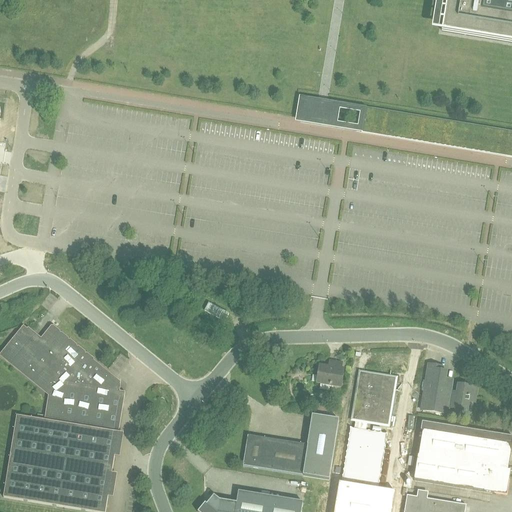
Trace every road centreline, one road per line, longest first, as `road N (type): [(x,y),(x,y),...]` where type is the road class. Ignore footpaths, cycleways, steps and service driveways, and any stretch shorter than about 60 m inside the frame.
road 1 (unclassified): [(511,379),(414,335),(271,337),(236,352),(196,399)]
road 2 (unclassified): [(196,399),(60,289)]
road 3 (unknown): [(144,357),(119,511)]
road 4 (unclassified): [(166,511),(156,461),(196,399)]
